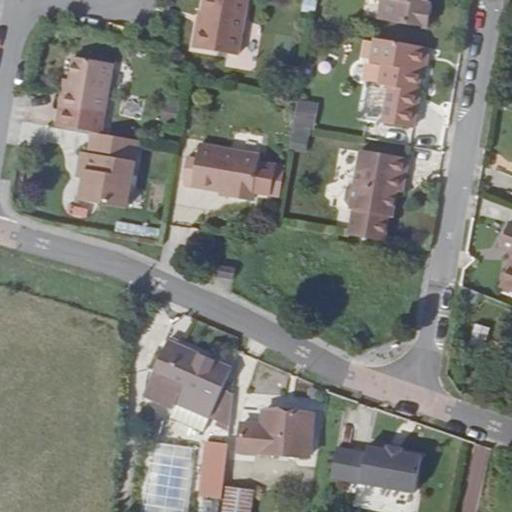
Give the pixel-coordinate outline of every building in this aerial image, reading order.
[(244,0),(202,0),(200,12),(199,26),(194,25),(190,48),(236,56),(244,0)] [(379,0),(376,16),(429,25),(433,2),(427,1),(427,0),(379,0)] [(425,46),(373,37),(369,62),(382,64),(379,85),(387,86),(381,121),(412,126),(422,67),(425,46)] [(425,46),(422,67),(427,68),(430,47),(425,46)] [(72,57),(68,80),(66,93),(60,92),(57,107),(54,126),(93,133),(99,134),(102,115),(111,64),(72,57)] [(66,93),(68,80),(62,79),(60,92),(66,93)] [(297,99),(292,140),(311,143),(316,101),(297,99)] [(99,134),(93,133),(89,155),(80,154),(77,170),(86,172),(85,179),(81,201),(127,208),(139,141),(99,134)] [(228,192),(227,199),(251,203),(253,193),(270,196),(275,167),(258,164),(259,157),(199,146),(196,161),(187,160),(184,180),(186,180),(185,185),(192,186),(219,190),(228,192)] [(399,175),(407,176),(410,159),(360,151),(354,185),(350,184),(346,187),(343,199),(346,204),(352,205),(351,208),(354,208),(350,231),(387,238),(391,215),(392,215),(396,190),(399,175)] [(275,167),(270,196),(280,197),(284,168),(275,167)] [(76,178),(85,179),(86,172),(77,170),(76,178)] [(404,192),(407,176),(399,175),(396,190),(404,192)] [(218,197),(227,199),(228,192),(219,190),(218,197)] [(511,225),(506,223),(497,246),(511,252),(511,258),(500,290),(511,295),(511,225)] [(232,268),(218,265),(216,275),(230,279),(232,268)] [(165,341),(176,346),(180,339),(169,334),(165,341)] [(228,369),(176,346),(165,341),(140,396),(169,410),(173,403),(207,419),(218,390),(228,369)] [(231,395),(218,390),(207,419),(227,428),(231,395)] [(207,419),(173,403),(169,410),(165,418),(167,419),(165,421),(172,424),(173,422),(191,430),(190,433),(197,437),(198,434),(199,434),(207,419)] [(238,423),(237,451),(307,456),(311,415),(263,410),(260,425),(238,423)] [(148,444),(130,511),(179,511),(192,452),(148,444)] [(332,451),(327,480),(410,496),(417,459),(398,455),(399,451),(383,448),(382,452),(363,449),(362,456),(332,451)] [(223,472),(224,457),(205,455),(203,469),(223,472)] [(221,496),(222,474),(223,472),(203,469),(200,493),(221,496)] [(221,511),(251,511),(254,490),(226,486),(221,511)] [(198,511),(218,511),(221,496),(200,493),(198,511)]
